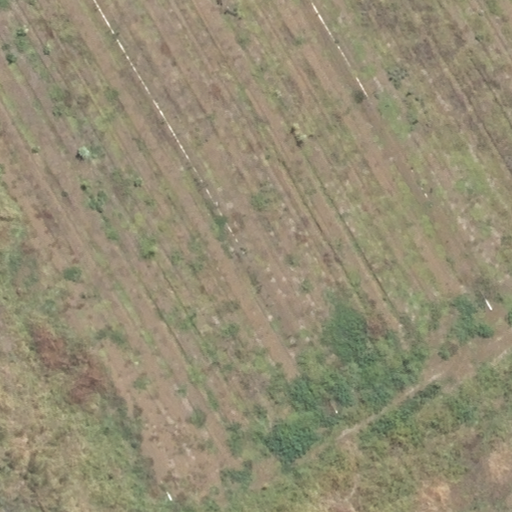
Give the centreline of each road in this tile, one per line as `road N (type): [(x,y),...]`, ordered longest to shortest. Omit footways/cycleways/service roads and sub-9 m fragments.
road 1 (track): [(175,511),(511,337)]
road 2 (track): [(0,397),(75,511)]
